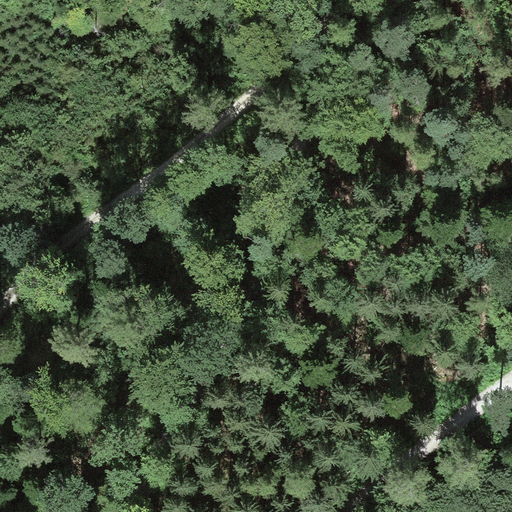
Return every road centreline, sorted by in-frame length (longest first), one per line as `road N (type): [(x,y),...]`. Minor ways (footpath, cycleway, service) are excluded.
road 1 (track): [(380,0),(294,150),(238,318),(133,511)]
road 2 (track): [(347,0),(170,167),(92,220),(0,307)]
road 3 (track): [(355,511),(429,443),(511,385)]
